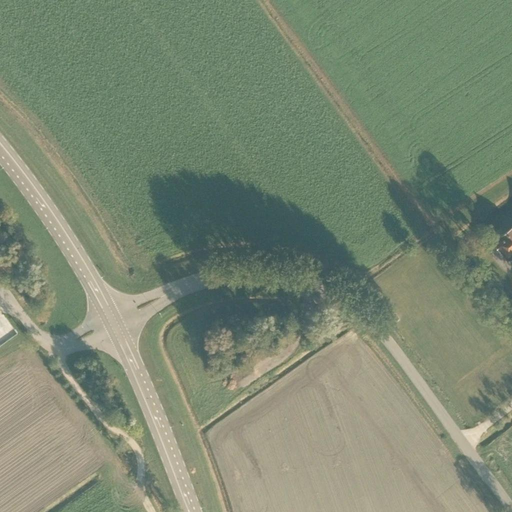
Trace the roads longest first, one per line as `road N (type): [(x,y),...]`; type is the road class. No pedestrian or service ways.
road 1 (unclassified): [(462,443),(367,327),(298,282),(255,274),(205,279),(113,323)]
road 2 (primary): [(0,149),(59,226),(113,323)]
road 3 (primary): [(192,511),(113,323)]
road 4 (track): [(58,342),(59,358),(103,419),(137,448),(151,511)]
road 5 (unclassified): [(113,323),(52,341),(31,327),(0,282)]
